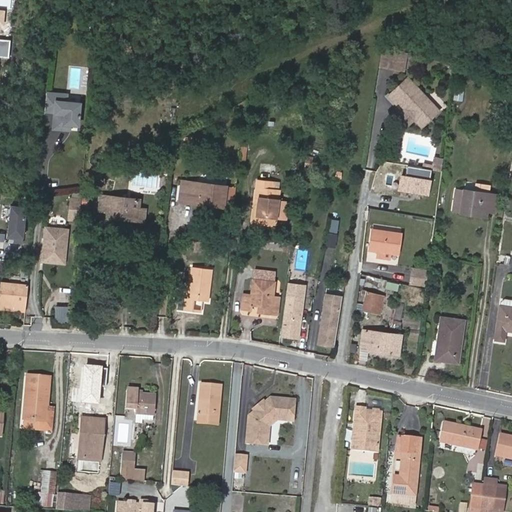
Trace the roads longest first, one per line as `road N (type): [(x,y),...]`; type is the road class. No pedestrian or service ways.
road 1 (residential): [(511,412),(245,347),(0,336)]
road 2 (unknown): [(28,337),(43,154)]
road 3 (unknown): [(418,389),(444,211)]
road 4 (unknown): [(65,339),(59,437),(43,470)]
road 5 (unknown): [(471,402),(491,269)]
